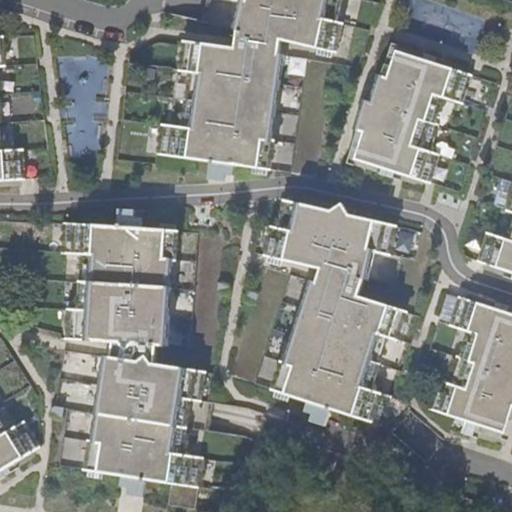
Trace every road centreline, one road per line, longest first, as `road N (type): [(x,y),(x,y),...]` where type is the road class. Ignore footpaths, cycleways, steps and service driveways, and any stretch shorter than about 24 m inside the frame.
road 1 (residential): [(0,200),(298,191),(396,204),(434,220),(444,258),(473,283),(511,296)]
road 2 (residential): [(214,416),(270,422),(511,488)]
road 3 (residential): [(6,0),(99,31),(133,21),(153,1),(200,6)]
